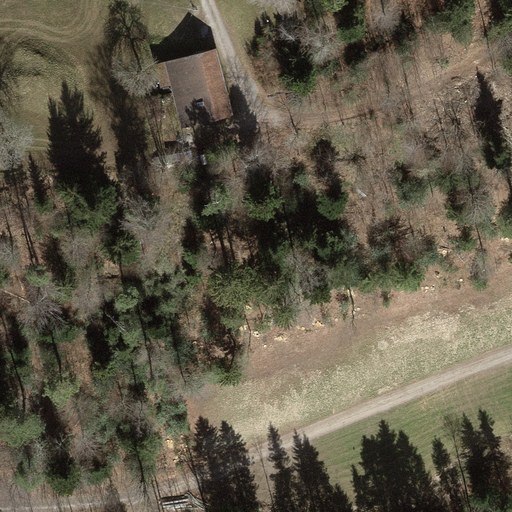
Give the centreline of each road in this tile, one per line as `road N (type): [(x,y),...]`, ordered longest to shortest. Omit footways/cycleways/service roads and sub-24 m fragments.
road 1 (track): [(252,117),(300,120),(370,108),(453,74),(511,30)]
road 2 (track): [(511,353),(255,454)]
road 3 (track): [(0,505),(85,506),(255,454)]
road 4 (track): [(206,0),(252,117)]
